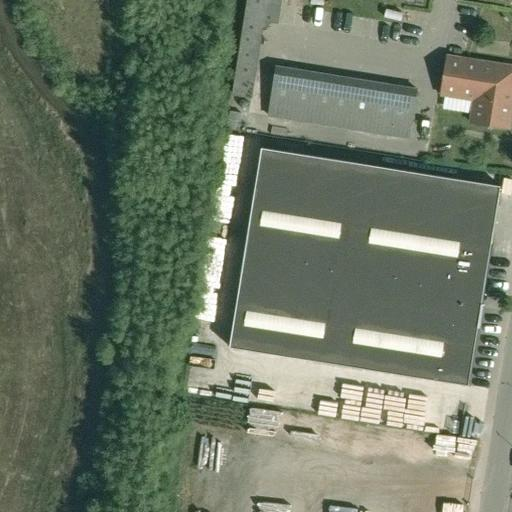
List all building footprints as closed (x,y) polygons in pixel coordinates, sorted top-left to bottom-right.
[(509,129),(511,110),(511,66),(447,56),(441,96),(473,101),(469,122),(509,129)] [(407,137),(409,138),(416,90),(276,67),(268,115),(270,115),(271,109),(408,131),(407,137)] [(262,148),(229,347),(468,386),(501,186),(262,148)] [(234,192),(234,171),(219,171),(219,182),(222,182),(222,192),(234,192)] [(230,217),(230,197),(214,198),(214,218),(230,217)] [(313,373),(310,406),(390,414),(393,381),(313,373)] [(289,408),(289,424),(311,424),(311,409),(289,408)] [(412,508),(426,511),(430,491),(416,488),(412,508)] [(363,511),(366,500),(351,497),(348,511),(363,511)] [(315,511),(338,511),(337,499),(315,500),(315,511)]
